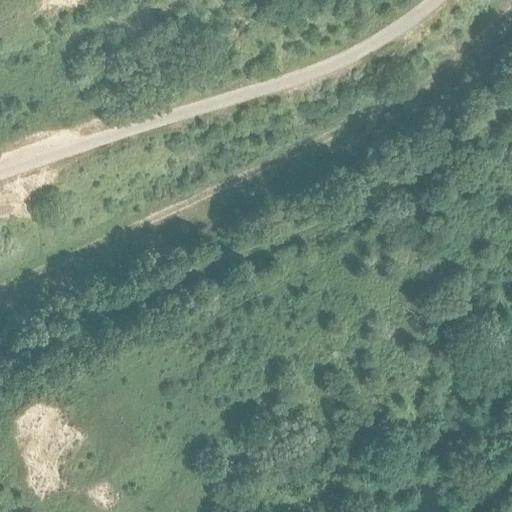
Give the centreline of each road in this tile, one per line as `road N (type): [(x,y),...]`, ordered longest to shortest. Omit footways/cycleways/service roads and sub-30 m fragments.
road 1 (track): [(0,287),(424,90),(511,11)]
road 2 (track): [(0,358),(336,216),(511,103)]
road 3 (track): [(0,172),(353,56),(422,0)]
